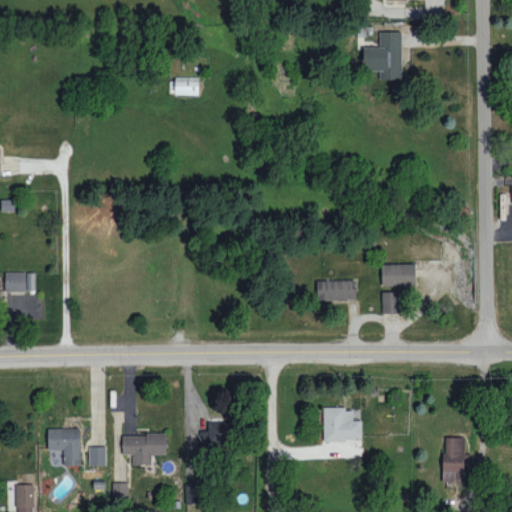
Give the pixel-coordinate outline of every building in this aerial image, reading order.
[(402,79),(402,31),(380,31),(380,46),(364,47),(364,71),(380,70),(380,79),(402,79)] [(199,76),(175,76),(175,94),(199,94),(199,76)] [(415,263),(382,264),(382,285),(416,284),(415,263)] [(5,291),(34,290),(34,271),(5,272),(5,291)] [(317,299),(356,298),(355,279),(317,280),(317,299)] [(382,313),(400,312),(400,291),(382,291),(382,313)] [(361,419),(353,420),(353,407),(323,408),(324,439),(362,439),(361,419)] [(234,421),(208,421),(208,430),(201,430),(201,448),(234,448),(234,421)] [(48,428),(48,449),(64,449),(64,464),(81,464),(80,427),(48,428)] [(166,454),(166,434),(122,433),(122,453),(133,453),(132,463),(152,464),(152,453),(166,454)] [(443,480),(464,480),(464,437),(444,437),(443,480)] [(106,464),(106,445),(89,446),(89,464),(106,464)] [(128,502),(129,482),(113,481),(113,502),(128,502)] [(185,482),(186,503),(200,503),(199,482),(185,482)] [(17,484),(16,511),(33,511),(34,484),(17,484)]
